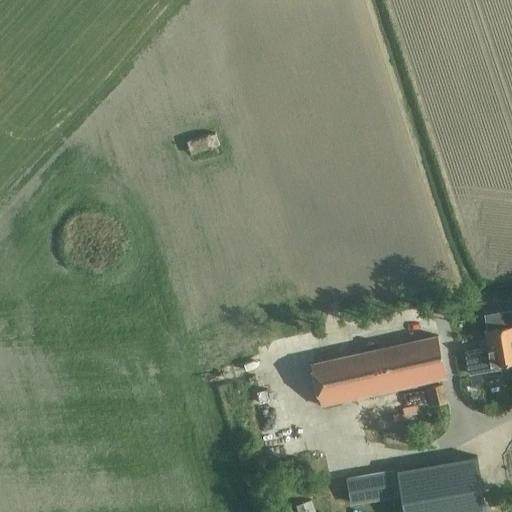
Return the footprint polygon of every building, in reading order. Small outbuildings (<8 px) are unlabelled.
[(186,140),(190,154),(220,145),(216,131),(186,140)] [(480,347),(464,350),(468,374),(502,368),(503,373),(511,371),(511,324),(511,325),(508,311),(485,316),(488,330),(484,330),(486,339),(479,340),(480,347)] [(321,405),(446,377),(437,335),(312,363),(321,405)] [(431,404),(446,401),(442,384),(428,387),(431,404)] [(403,511),(485,511),(476,456),(397,469),(347,478),(351,502),(400,493),(403,511)]
